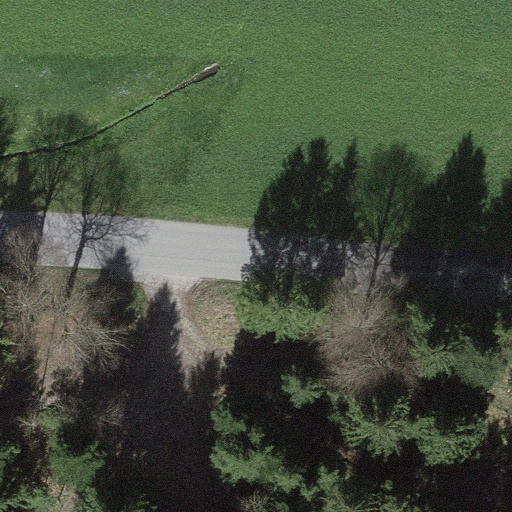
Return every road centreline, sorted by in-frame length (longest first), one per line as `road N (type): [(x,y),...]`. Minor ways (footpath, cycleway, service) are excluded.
road 1 (unclassified): [(0,230),(511,270)]
road 2 (track): [(220,251),(116,327),(0,395)]
road 3 (track): [(116,327),(74,511)]
